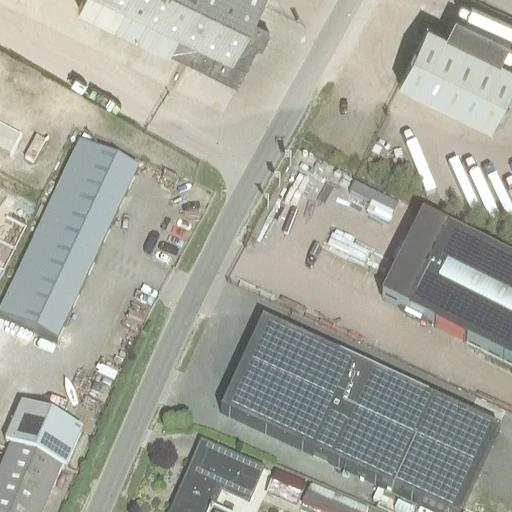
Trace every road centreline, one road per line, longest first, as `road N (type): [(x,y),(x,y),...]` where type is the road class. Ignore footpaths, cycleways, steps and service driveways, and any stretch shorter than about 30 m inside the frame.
road 1 (unclassified): [(97,511),(196,286),(349,0)]
road 2 (unknown): [(210,260),(266,269),(360,306),(511,383)]
road 3 (unknown): [(254,177),(0,48)]
